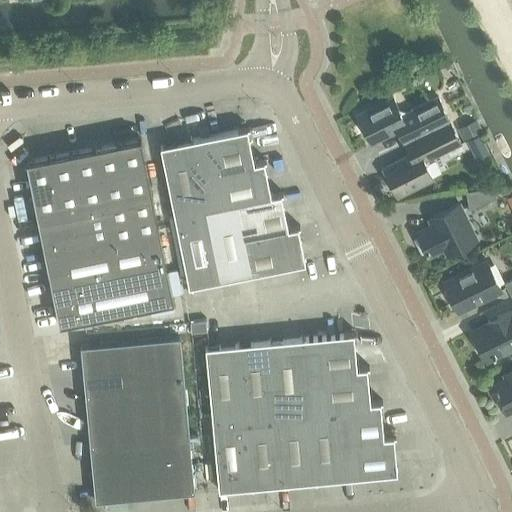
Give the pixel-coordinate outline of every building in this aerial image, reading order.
[(396,128),(402,141),(448,119),(437,96),(404,112),(398,110),(392,96),(356,114),(369,141),(396,128)] [(476,118),(455,128),(461,141),(467,139),(479,133),(483,131),(476,118)] [(408,154),(382,167),(395,194),(431,177),(425,163),(426,158),(459,141),(448,119),(402,141),(408,154)] [(248,126),(192,137),(199,173),(254,162),(254,161),(253,159),(252,159),(246,128),(249,127),(248,126)] [(479,133),(467,139),(476,158),(489,152),(479,133)] [(139,136),(26,159),(58,322),(172,299),(139,136)] [(159,144),(174,214),(206,208),(199,173),(192,137),(191,137),(191,138),(163,144),(163,141),(162,141),(162,143),(159,144)] [(265,159),(254,161),(254,162),(199,173),(206,208),(237,202),(271,195),(270,194),(270,192),(269,192),(263,160),(265,160),(265,159)] [(469,208),(495,195),(491,186),(465,190),(467,204),(469,208)] [(282,191),(270,194),(271,195),(237,202),(244,236),(288,227),(287,226),(287,224),(286,224),(280,193),(282,193),(282,191)] [(252,272),(244,236),(237,202),(206,208),(220,278),(222,278),(222,280),(223,279),(223,277),(251,271),(251,272),(252,272)] [(446,252),(475,238),(457,202),(428,216),(432,223),(416,231),(418,236),(416,240),(420,247),(424,248),(427,253),(443,245),(446,252)] [(220,278),(206,208),(174,214),(188,285),(190,284),(191,286),(192,286),(192,283),(220,278)] [(299,224),(287,226),(288,227),(244,236),(252,272),(305,261),(304,257),(303,257),(297,226),(299,225),(299,224)] [(457,309),(500,288),(486,259),(443,281),(457,309)] [(511,295),(511,296),(511,298),(511,309),(509,310),(509,309),(486,320),(487,321),(471,330),(485,358),(502,350),(506,352),(511,348),(511,295)] [(206,320),(190,321),(191,331),(207,329),(206,320)] [(299,335),(299,336),(300,336),(303,372),(356,367),(356,366),(356,363),(355,364),(352,332),(355,331),(355,330),(302,335),(302,333),(301,334),(301,335),(299,335)] [(80,344),(85,394),(184,384),(180,335),(80,344)] [(267,338),(268,339),(275,410),(306,407),(303,372),(300,336),(299,336),(271,339),(270,336),(269,336),(269,338),(267,338)] [(236,341),(236,342),(243,413),(275,410),(268,339),(239,342),(239,339),(237,340),(237,341),(236,341)] [(204,344),(211,416),(243,413),(236,342),(207,345),(207,342),(206,343),(206,344),(204,344)] [(368,364),(356,366),(356,367),(303,372),(306,407),(338,404),(370,401),(370,400),(369,398),(366,366),(368,366),(368,364)] [(511,366),(503,371),(506,376),(491,383),(505,410),(511,406),(511,366)] [(89,443),(149,438),(189,434),(184,384),(85,394),(89,443)] [(381,399),(370,400),(370,401),(338,404),(341,439),(383,436),(383,434),(383,432),(382,433),(379,400),(382,400),(381,399)] [(316,478),(344,475),(345,475),(341,439),(338,404),(306,407),(313,478),(313,479),(315,479),(315,480),(316,480),(316,478)] [(284,481),(313,478),(306,407),(275,410),(281,481),(281,482),(283,482),(283,483),(284,483),(284,481)] [(252,484),(281,481),(275,410),(243,413),(249,484),(249,485),(251,485),(251,486),(252,486),(252,484)] [(211,416),(218,488),(219,488),(220,489),(221,489),(221,487),(249,484),(243,413),(211,416)] [(395,433),(383,434),(383,436),(341,439),(345,475),(344,475),(344,476),(397,471),(396,467),(395,467),(392,435),(395,435),(395,433)] [(194,490),(189,434),(149,438),(154,494),(194,490)] [(89,443),(90,447),(94,499),(154,494),(149,438),(89,443)]
